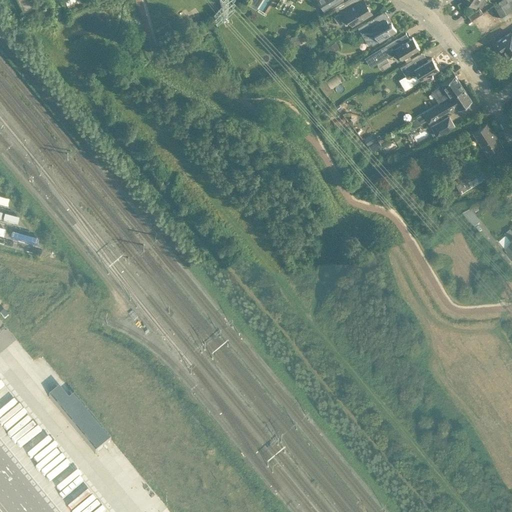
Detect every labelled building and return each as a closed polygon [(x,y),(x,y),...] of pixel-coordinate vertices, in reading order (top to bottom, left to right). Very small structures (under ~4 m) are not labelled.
[(36,8),(32,0),(18,0),(24,13),(36,8)] [(318,0),(324,10),(341,0),(318,0)] [(339,13),(334,16),(339,25),(344,22),(351,18),(354,23),(361,19),(370,14),(366,9),(368,7),(363,0),(360,0),(359,0),(347,0),(335,7),(338,12),(339,13)] [(511,13),(511,0),(499,0),(493,4),(503,19),(511,13)] [(467,15),(471,20),(483,13),(479,7),(467,15)] [(358,26),(365,39),(368,45),(371,43),(372,44),(380,40),(379,38),(384,35),(385,37),(396,30),(391,22),(389,23),(383,12),(385,11),(384,10),(358,26)] [(157,39),(161,45),(189,27),(185,21),(157,39)] [(511,31),(504,36),(496,42),(503,53),(505,52),(509,58),(511,55),(511,31)] [(401,44),(397,38),(365,57),(370,65),(377,62),(378,64),(387,59),(386,56),(391,53),(392,55),(394,54),(397,52),(401,58),(419,47),(413,37),(401,44)] [(336,42),(326,47),(330,54),(339,48),(336,42)] [(406,75),(399,79),(405,90),(421,80),(431,74),(439,69),(432,57),(422,63),(421,61),(424,59),(421,53),(412,58),(400,66),(406,75)] [(387,59),(378,64),(381,69),(391,64),(387,59)] [(337,73),(326,80),(332,88),(343,80),(337,73)] [(441,83),(434,87),(443,100),(450,96),(463,87),(455,74),(446,79),(441,83)] [(332,91),(325,80),(319,84),(327,94),(332,91)] [(443,100),(423,112),(428,121),(428,122),(456,106),(458,109),(460,108),(460,109),(461,109),(465,107),(465,106),(464,105),(472,100),(463,87),(450,96),(443,100)] [(423,112),(409,120),(414,129),(428,121),(423,112)] [(432,125),(437,135),(455,125),(449,116),(432,125)] [(473,131),(485,149),(499,140),(487,122),(473,131)] [(364,137),(368,145),(376,140),(372,133),(364,137)] [(467,134),(449,144),(453,150),(462,145),(470,140),(467,134)] [(370,145),(373,151),(382,145),(379,140),(370,145)] [(499,140),(485,149),(497,168),(511,158),(499,140)] [(452,178),(459,188),(461,192),(485,176),(483,172),(484,171),(483,169),(488,166),(483,158),(452,178)] [(469,212),(462,216),(474,229),(480,224),(469,212)] [(4,311),(0,313),(0,314),(5,320),(8,316),(4,311)] [(59,390),(48,398),(50,400),(61,413),(95,455),(111,442),(75,399),(74,397),(68,402),(59,390)]
